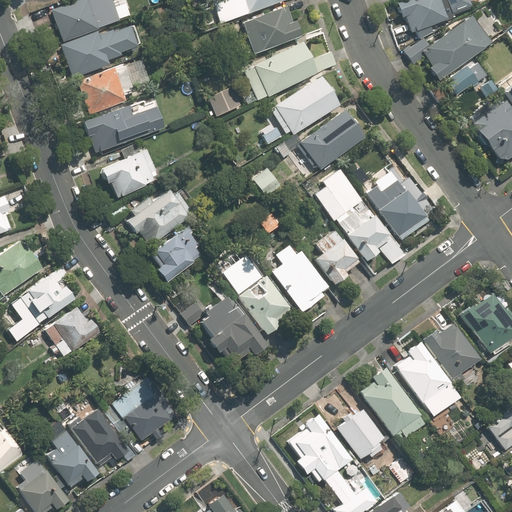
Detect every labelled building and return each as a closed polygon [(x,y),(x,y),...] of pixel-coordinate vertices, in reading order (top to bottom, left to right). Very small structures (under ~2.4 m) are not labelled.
[(107,0),(77,0),(48,11),(59,40),(115,20),(107,0)] [(208,0),(219,24),(278,0),(208,0)] [(460,13),(454,0),(402,0),(394,3),(400,19),(404,18),(410,33),(460,13)] [(251,18),(240,22),(252,52),(298,33),(292,18),(288,19),(282,5),(260,14),(259,11),(250,15),(251,18)] [(490,45),(470,15),(428,44),(424,38),(402,53),(411,66),(424,58),(429,66),(426,68),(435,81),(490,45)] [(93,30),(58,43),(71,77),(107,64),(105,58),(119,53),(118,51),(136,45),(129,26),(110,33),(109,30),(95,35),(93,30)] [(299,41),(241,69),(257,100),(314,73),(299,41)] [(205,48),(187,55),(192,67),(210,60),(205,48)] [(74,80),(86,113),(121,101),(117,91),(148,80),(140,56),(74,80)] [(485,77),(475,63),(467,68),(465,65),(443,80),(454,95),(468,85),(470,88),(485,77)] [(273,108),(263,116),(267,122),(273,118),(283,132),(287,129),(291,134),(337,103),(317,74),(271,106),(273,108)] [(497,90),(489,80),(477,89),(486,99),(497,90)] [(230,85),(206,96),(215,116),(239,106),(230,85)] [(511,111),(502,99),(470,124),(497,159),(507,159),(511,155),(511,111)] [(134,101),(81,120),(93,153),(166,127),(158,105),(138,112),(134,101)] [(207,109),(198,102),(190,111),(200,119),(207,109)] [(344,116),(339,110),(296,142),(303,152),(301,153),(312,168),(315,166),(317,169),(361,136),(352,125),(356,122),(349,112),(344,116)] [(280,134),(271,121),(257,129),(265,143),(280,134)] [(290,153),(282,141),(274,146),(282,158),(290,153)] [(122,157),(98,168),(104,184),(109,182),(114,197),(152,180),(150,176),(154,174),(143,149),(138,151),(134,142),(118,149),(122,157)] [(277,184),(263,167),(249,178),(263,196),(277,184)] [(344,234),(363,260),(375,251),(373,248),(377,246),(391,265),(402,256),(363,203),(354,210),(352,207),(361,200),(338,169),(320,182),(323,186),(312,194),(332,222),(335,220),(345,234),(344,234)] [(404,190),(412,183),(401,171),(393,177),(387,170),(372,182),(374,184),(362,193),(362,194),(399,242),(436,208),(418,188),(409,196),(404,190)] [(147,244),(190,213),(174,192),(169,195),(165,189),(148,202),(144,197),(127,210),(130,215),(123,219),(133,233),(137,230),(147,244)] [(109,221),(126,209),(120,201),(103,211),(109,221)] [(269,213),(256,223),(264,235),(278,225),(269,213)] [(188,235),(190,233),(184,225),(149,253),(159,265),(154,269),(164,282),(198,255),(195,251),(198,248),(188,235)] [(356,260),(331,230),(313,244),(320,253),(312,259),(332,285),(345,275),(342,272),(356,260)] [(0,295),(0,296),(40,268),(27,249),(22,252),(14,241),(0,251),(0,295)] [(280,264),(269,272),(299,312),(321,296),(317,289),(322,285),(297,251),(292,255),(286,246),(273,255),(280,264)] [(237,257),(232,250),(212,265),(263,335),(278,325),(274,320),(288,311),(262,275),(258,278),(241,254),(237,257)] [(57,287),(48,274),(25,290),(26,291),(8,304),(20,319),(6,329),(14,340),(71,298),(61,284),(57,287)] [(511,321),(487,291),(459,314),(489,351),(511,332),(511,321)] [(263,345),(224,294),(201,312),(204,316),(198,321),(209,335),(204,339),(214,352),(221,346),(230,357),(243,347),(249,355),(263,345)] [(190,301),(177,312),(188,325),(201,314),(190,301)] [(47,346),(53,354),(57,350),(62,356),(95,331),(85,318),(83,320),(72,306),(41,329),(51,343),(47,346)] [(449,323),(425,342),(452,376),(476,357),(449,323)] [(417,346),(394,364),(433,415),(456,397),(417,346)] [(373,381),(358,392),(393,437),(419,417),(380,367),(369,376),(373,381)] [(173,416),(142,375),(106,401),(119,420),(123,418),(139,439),(148,433),(153,439),(169,428),(165,422),(173,416)] [(86,407),(65,424),(96,465),(107,457),(111,462),(119,456),(123,462),(134,454),(114,426),(109,430),(93,409),(90,412),(86,407)] [(511,407),(488,426),(504,447),(511,440),(511,407)] [(355,409),(334,425),(355,454),(376,438),(355,409)] [(303,425),(287,436),(296,449),(286,455),(298,471),(303,467),(312,479),(318,478),(334,499),(326,506),(331,511),(355,511),(374,498),(356,474),(344,478),(334,463),(342,457),(308,410),(297,417),(303,425)] [(448,416),(433,427),(439,436),(454,425),(448,416)] [(77,475),(82,481),(94,472),(54,420),(40,431),(53,448),(43,456),(65,484),(77,475)] [(0,427),(0,471),(22,454),(0,427)] [(413,471),(401,456),(387,468),(398,483),(413,471)] [(66,498),(37,464),(21,477),(26,483),(16,492),(32,511),(37,511),(49,503),(53,509),(66,498)] [(398,511),(390,499),(371,511),(398,511)] [(216,511),(208,500),(192,511),(216,511)]
